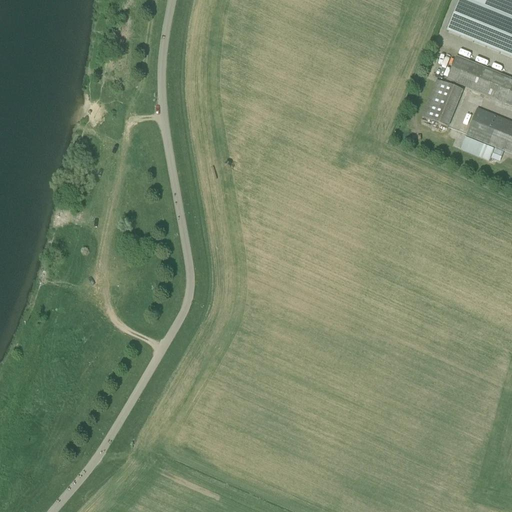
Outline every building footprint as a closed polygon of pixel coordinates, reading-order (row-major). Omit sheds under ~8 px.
[(511,0),(459,0),(446,32),(511,59),(511,0)] [(511,80),(456,57),(446,81),(511,107),(511,80)] [(464,92),(436,80),(421,118),(449,129),(464,92)] [(511,154),(511,124),(477,110),(466,136),(511,154)] [(465,137),(460,150),(489,161),(494,148),(465,137)] [(491,159),(499,163),(504,153),(495,149),(491,159)]
